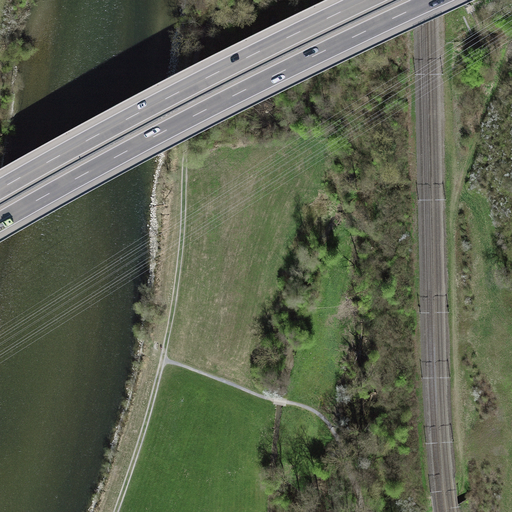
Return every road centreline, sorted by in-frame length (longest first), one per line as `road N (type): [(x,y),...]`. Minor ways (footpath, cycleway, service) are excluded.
road 1 (track): [(228,0),(203,67),(184,170),(183,239),(162,359),(115,511)]
road 2 (track): [(511,49),(451,212),(464,491),(435,511)]
road 3 (motorway): [(0,222),(154,136),(432,0)]
road 4 (motorway): [(363,0),(0,188)]
